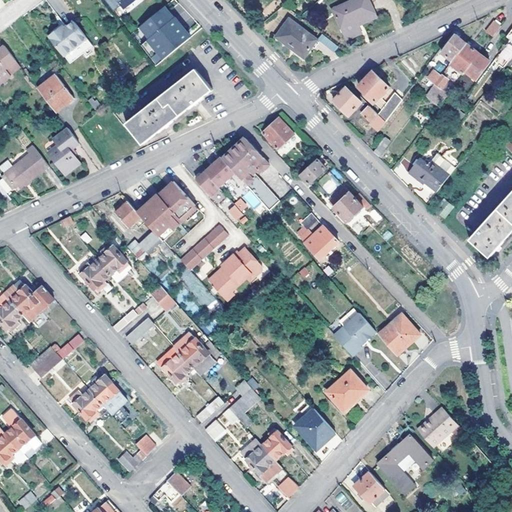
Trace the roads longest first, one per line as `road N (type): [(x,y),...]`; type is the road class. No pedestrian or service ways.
road 1 (residential): [(240,120),(450,349)]
road 2 (residential): [(288,94),(456,273),(472,300)]
road 3 (residential): [(190,433),(10,230)]
road 4 (residential): [(10,230),(240,120)]
road 5 (residential): [(296,511),(431,360),(450,349)]
road 6 (residential): [(288,94),(490,0)]
road 7 (residential): [(0,358),(123,498)]
road 8 (residential): [(199,0),(288,94)]
